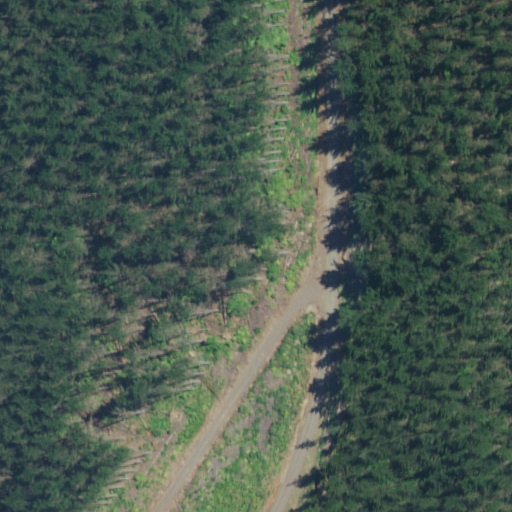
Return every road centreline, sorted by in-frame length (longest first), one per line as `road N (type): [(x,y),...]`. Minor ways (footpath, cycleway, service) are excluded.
road 1 (track): [(263,511),(323,312),(320,145),(293,0)]
road 2 (track): [(323,278),(146,511)]
